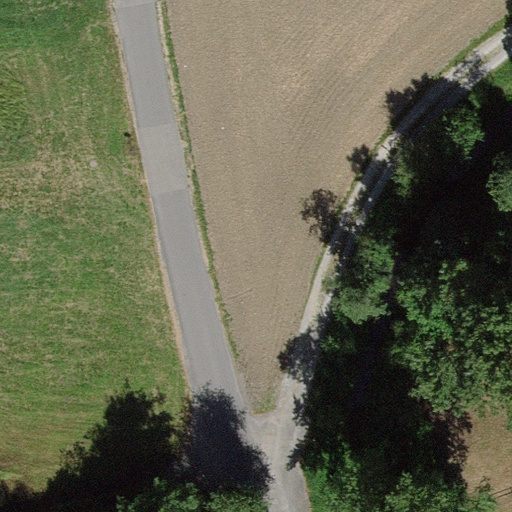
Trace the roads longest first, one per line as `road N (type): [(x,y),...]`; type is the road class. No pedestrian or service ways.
road 1 (unclassified): [(250,511),(229,461),(132,0)]
road 2 (track): [(229,461),(296,394),(337,254),(380,164),(481,54),(511,37)]
road 3 (track): [(229,461),(7,511)]
